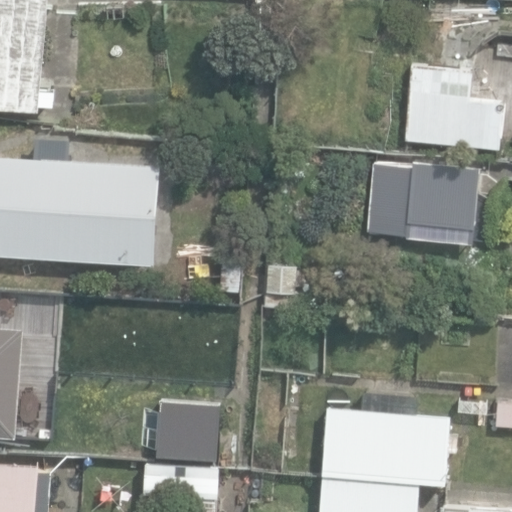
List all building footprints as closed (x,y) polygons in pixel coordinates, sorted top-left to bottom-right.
[(0,0),(0,104),(43,107),(51,0),(0,0)] [(511,98),(480,97),(482,66),(414,62),(409,141),(510,147),(511,103),(511,98)] [(37,151),(0,149),(0,252),(159,262),(165,160),(73,155),(74,134),(38,132),(37,151)] [(484,167),(377,157),(370,230),(477,240),(484,167)] [(242,377),(246,303),(207,301),(203,375),(242,377)] [(0,432),(20,434),(28,324),(0,321),(0,432)] [(459,412),(316,406),(313,447),(331,448),(328,511),(420,511),(421,487),(455,488),(459,412)] [(43,470),(44,457),(0,454),(0,511),(50,511),(52,470),(43,470)] [(226,511),(229,463),(147,459),(144,511),(226,511)] [(511,511),(511,499),(476,497),(474,511),(511,511)]
